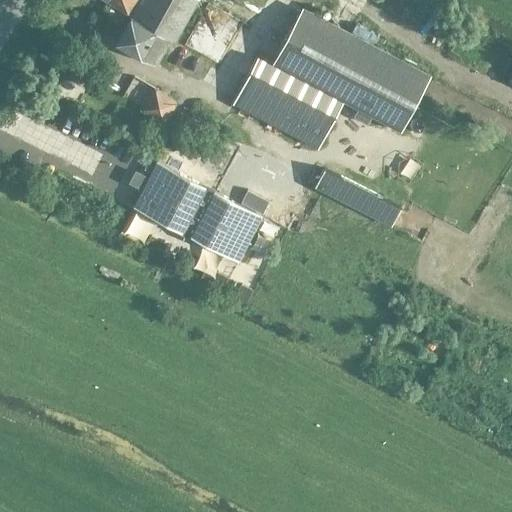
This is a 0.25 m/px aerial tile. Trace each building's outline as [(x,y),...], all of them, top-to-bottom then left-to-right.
[(174,41),(199,0),(105,0),(122,10),(114,24),(123,30),(116,42),(156,63),(170,38),(174,41)] [(344,96),(402,126),(433,66),(306,0),(305,0),(274,60),(344,96)] [(317,149),(344,96),(274,60),(260,55),(233,104),(317,149)] [(142,110),(167,123),(180,98),(154,85),(142,110)] [(315,185),(391,222),(402,196),(327,159),(315,185)] [(262,216),(216,192),(158,162),(149,179),(139,174),(134,185),(143,189),(134,206),(182,231),(239,261),(262,216)] [(58,177),(51,190),(89,211),(96,197),(58,177)] [(206,248),(196,266),(214,275),(224,257),(206,248)] [(247,297),(254,282),(237,273),(229,287),(247,297)]
